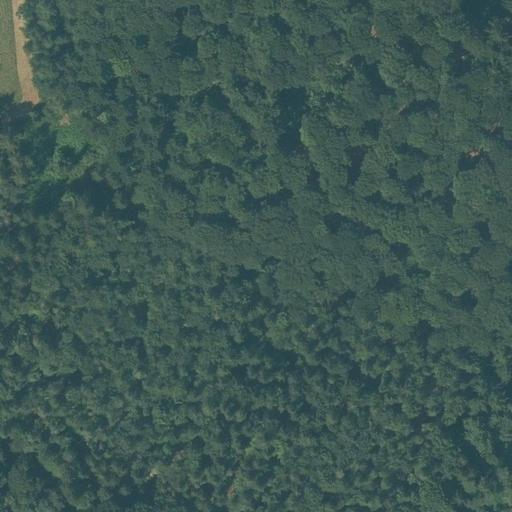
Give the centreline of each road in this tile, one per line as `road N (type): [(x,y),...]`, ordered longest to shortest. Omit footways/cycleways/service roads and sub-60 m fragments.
road 1 (track): [(412,511),(511,278)]
road 2 (track): [(0,421),(223,511)]
